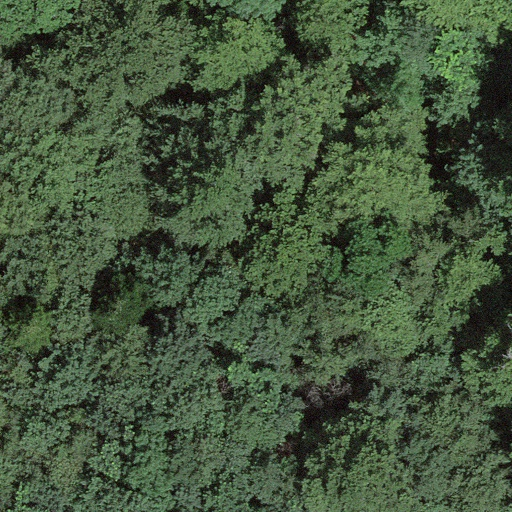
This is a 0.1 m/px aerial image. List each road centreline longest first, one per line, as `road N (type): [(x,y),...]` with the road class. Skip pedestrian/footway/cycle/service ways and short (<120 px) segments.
road 1 (track): [(199,0),(511,218)]
road 2 (track): [(209,511),(137,498),(84,511)]
